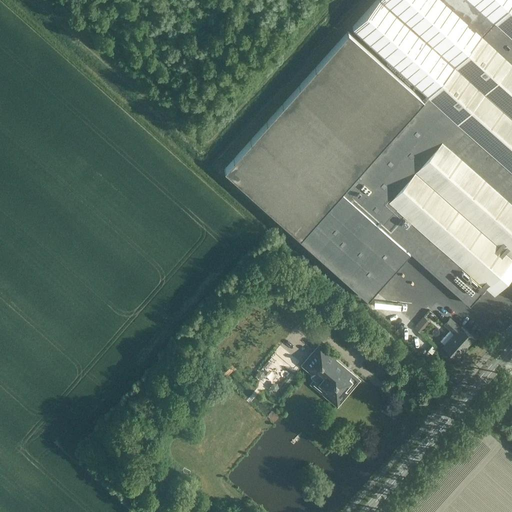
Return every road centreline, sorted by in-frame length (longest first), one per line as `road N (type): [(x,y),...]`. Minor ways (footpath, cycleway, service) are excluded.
road 1 (tertiary): [(366,511),(511,351)]
road 2 (track): [(98,412),(71,450),(139,511)]
